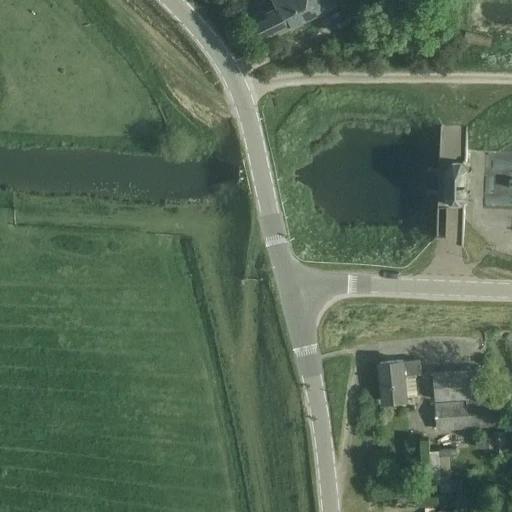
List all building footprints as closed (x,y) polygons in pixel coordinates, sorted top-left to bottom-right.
[(246,19),(257,43),(290,27),(326,10),(333,6),(329,0),(270,0),(274,6),(246,19)] [(400,23),(423,36),(434,14),(411,2),(400,23)] [(452,204),(461,204),(468,198),(469,169),(463,162),(455,162),(448,168),(447,197),(452,204)] [(380,363),(384,402),(408,400),(405,375),(422,373),(421,359),(404,361),(404,360),(380,363)] [(436,402),(437,430),(494,428),(493,399),(479,400),(479,398),(487,397),(486,369),(433,371),(434,401),(467,399),(467,401),(436,402)] [(495,431),(496,451),(505,450),(504,431),(495,431)] [(477,447),(490,447),(489,438),(477,438),(477,447)] [(433,454),(435,480),(452,479),(450,453),(433,454)]
